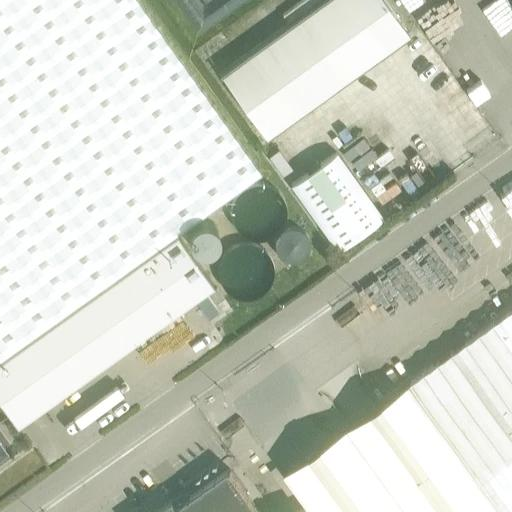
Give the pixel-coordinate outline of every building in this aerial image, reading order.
[(0,0),(0,358),(127,268),(178,232),(255,177),(128,0),(0,0)] [(384,0),(320,0),(220,72),(238,98),(266,137),(371,62),(373,61),(409,35),(384,0)] [(440,0),(404,0),(414,17),(442,2),(440,0)] [(427,42),(419,29),(410,34),(418,48),(427,42)] [(430,42),(409,55),(428,85),(449,72),(430,42)] [(282,175),(291,168),(277,149),(268,156),(282,175)] [(336,152),(289,186),(335,251),(383,217),(336,152)] [(0,358),(0,403),(10,417),(14,423),(185,304),(213,284),(178,232),(127,268),(0,358)] [(268,284),(272,254),(230,248),(226,270),(238,272),(237,279),(268,284)] [(216,287),(207,293),(215,304),(223,297),(216,287)] [(217,311),(204,293),(195,300),(208,318),(217,311)] [(511,511),(511,309),(406,384),(284,471),(308,503),(296,511),(511,511)] [(173,500),(157,511),(260,511),(230,469),(178,507),(173,500)]
